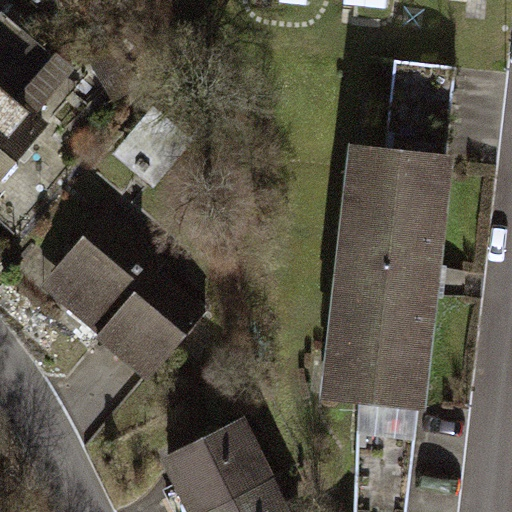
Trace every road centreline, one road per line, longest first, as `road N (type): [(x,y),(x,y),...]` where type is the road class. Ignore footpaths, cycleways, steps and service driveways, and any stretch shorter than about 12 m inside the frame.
road 1 (residential): [(482,511),(511,249)]
road 2 (residential): [(0,355),(86,511)]
